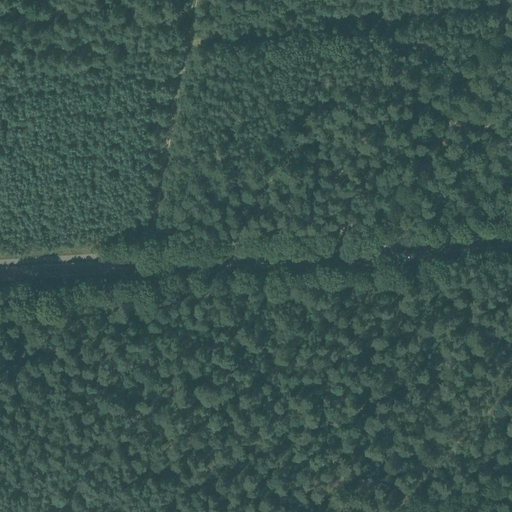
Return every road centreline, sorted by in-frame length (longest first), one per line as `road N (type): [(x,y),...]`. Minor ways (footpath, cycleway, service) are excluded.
road 1 (tertiary): [(0,275),(511,242)]
road 2 (track): [(508,0),(389,238),(390,250),(414,272),(511,346)]
road 3 (track): [(142,266),(195,0)]
